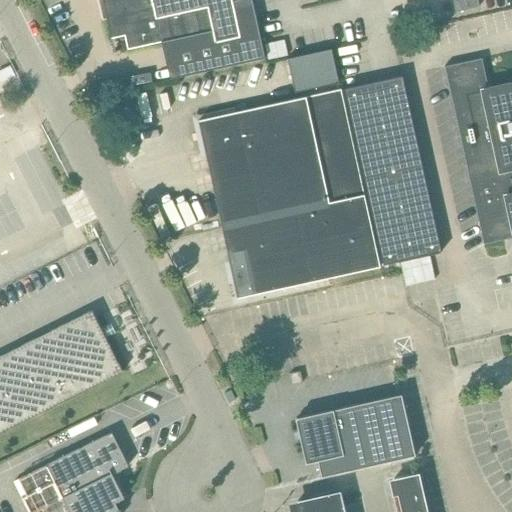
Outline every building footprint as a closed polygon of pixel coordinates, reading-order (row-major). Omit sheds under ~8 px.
[(102,0),(111,38),(124,35),(127,49),(172,39),(180,78),(265,59),(252,0),(236,0),(232,1),(231,0),(102,0)] [(478,0),(453,0),(456,12),(480,7),(478,0)] [(284,39),(265,44),(268,59),(287,55),(284,39)] [(331,48),(287,58),(295,91),(338,82),(336,71),(331,48)] [(483,244),(511,237),(511,88),(490,94),(482,58),(445,66),(483,244)] [(402,76),(343,89),(382,266),(441,253),(402,76)] [(380,267),(341,89),(198,120),(237,298),(380,267)] [(92,311),(0,356),(0,433),(122,372),(105,338),(109,336),(104,326),(100,328),(92,311)] [(295,419),(305,465),(317,462),(321,478),(415,456),(401,395),(295,419)] [(46,465),(13,481),(21,497),(28,511),(118,511),(119,511),(120,511),(120,510),(119,510),(115,502),(124,498),(112,474),(128,466),(119,449),(116,450),(108,434),(92,442),(46,465)] [(427,511),(419,473),(393,479),(400,511),(427,511)] [(344,511),(340,491),(297,500),(300,511),(344,511)]
